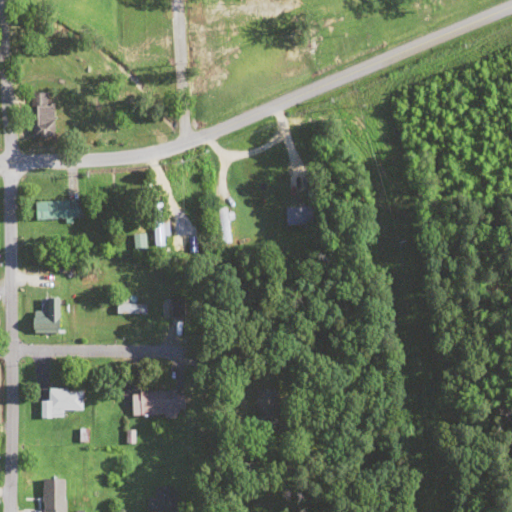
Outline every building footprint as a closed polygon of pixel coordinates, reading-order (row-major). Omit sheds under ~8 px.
[(48,94),(31,94),(31,127),(48,127),(48,94)] [(80,220),(80,202),(35,202),(35,220),(80,220)] [(222,245),(231,244),(228,208),(218,209),(222,245)] [(312,208),(285,208),(286,227),(312,227),(312,208)] [(155,246),(163,246),(163,236),(167,236),(167,221),(155,221),(155,246)] [(58,299),(41,299),(41,313),(32,313),(32,335),(58,335),(58,299)] [(146,315),(146,305),(116,305),(116,315),(146,315)] [(40,419),(64,419),(64,412),(82,412),(82,391),(48,391),(48,402),(40,402),(40,419)] [(176,392),(131,392),(131,417),(176,417),(176,392)] [(65,511),(65,480),(43,480),(42,511),(65,511)] [(153,489),(153,511),(174,511),(174,489),(153,489)]
